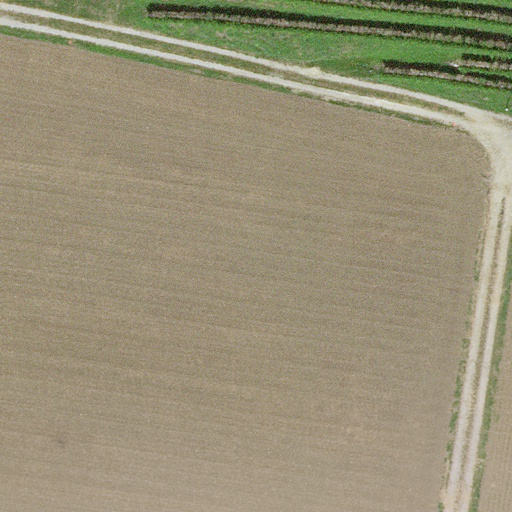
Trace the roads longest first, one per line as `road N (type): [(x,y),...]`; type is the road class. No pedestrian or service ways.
road 1 (track): [(0,21),(507,132)]
road 2 (track): [(456,511),(507,132)]
